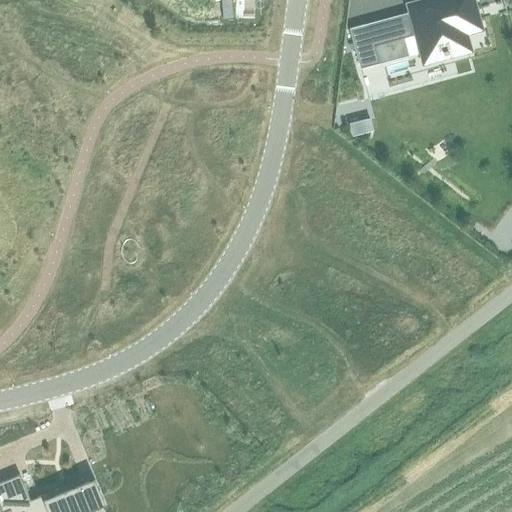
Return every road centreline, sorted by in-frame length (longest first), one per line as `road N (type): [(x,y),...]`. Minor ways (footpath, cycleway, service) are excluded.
road 1 (residential): [(0,402),(102,371),(158,339),(233,261),(276,155),(300,0)]
road 2 (unclassified): [(243,511),(511,296)]
